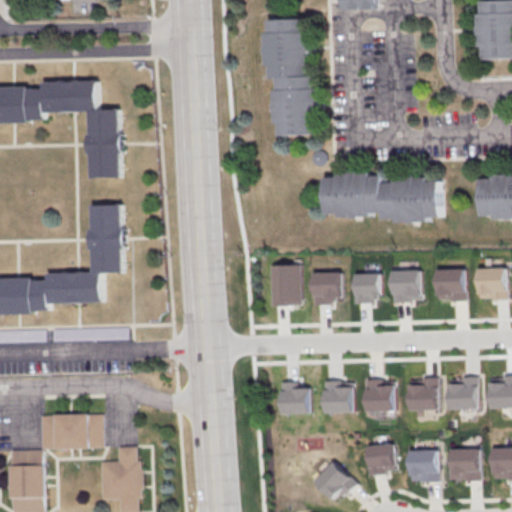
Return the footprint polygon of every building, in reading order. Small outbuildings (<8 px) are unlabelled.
[(342,0),(378,0),(378,8),(343,8),(342,0)] [(484,0),(511,0),(511,57),(487,59),(486,46),(482,46),(481,13),(484,13),(484,0)] [(317,134),(281,135),(280,122),(277,122),(276,89),(279,89),(279,78),(272,79),(271,65),(268,65),(267,32),(271,32),(270,19),(307,18),(307,31),(311,31),(312,63),(308,63),(308,75),(316,75),(316,88),(320,88),(321,120),(316,120),(317,134)] [(46,80),(101,79),(102,109),(122,109),(124,177),(93,178),(91,111),(48,112),(48,119),(32,119),(32,122),(0,122),(0,85),(31,85),(32,88),(46,88),(46,80)] [(327,177),(328,213),(341,213),(341,216),(374,215),(374,212),(384,211),(385,218),(398,218),(399,222),(431,221),(431,217),(444,216),(443,180),(430,180),(430,176),(398,177),(398,182),(386,182),(385,175),(372,175),(372,171),(340,172),(341,177),(327,177)] [(484,214),(483,178),(496,178),(496,174),(511,173),(511,217),(498,218),(498,214),(484,214)] [(53,303),(105,302),(105,272),(126,271),(124,204),(94,205),(95,271),(52,272),(52,280),(36,280),(36,277),(0,278),(0,310),(2,310),(2,313),(37,313),(37,310),(53,310),(53,303)] [(440,268),(469,267),(469,300),(453,300),(453,298),(440,298),(440,268)] [(481,267),(510,267),(511,299),(494,300),(494,297),(482,298),(481,267)] [(424,269),(395,269),(396,302),(412,302),(412,299),(425,299),(424,269)] [(343,272),(315,272),(316,304),(333,303),(333,301),(338,301),(338,296),(344,296),(343,272)] [(384,272),(356,273),(356,302),(374,302),(373,299),(378,299),(378,295),(384,295),(384,272)] [(54,328),(131,326),(131,338),(55,340),(54,328)] [(0,329),(47,329),(48,341),(0,341),(0,329)] [(511,375),(511,407),(494,408),(493,378),(505,377),(505,375),(511,375)] [(480,376),(481,408),(452,409),(451,379),(464,378),(464,376),(480,376)] [(440,377),(441,409),(412,410),(411,380),(424,379),(424,377),(440,377)] [(368,379),(369,411),(397,410),(396,380),(384,381),(384,379),(368,379)] [(327,381),(329,413),(357,412),(356,381),(343,382),(343,380),(327,381)] [(284,382),(285,414),(313,413),(312,383),(300,383),(300,381),(284,382)] [(44,415),(105,413),(106,447),(45,449),(44,415)] [(103,461),(121,460),(121,446),(139,446),(139,460),(143,460),(144,497),(140,498),(140,511),(123,511),(122,498),(104,499),(103,461)] [(13,450),(14,511),(47,511),(45,449),(13,450)] [(495,451),(511,450),(511,483),(508,483),(508,481),(496,481),(495,451)] [(454,452),(482,451),(483,484),(467,485),(467,482),(455,483),(454,452)] [(412,453),(440,452),(441,485),(425,486),(425,483),(413,484),(412,453)]
